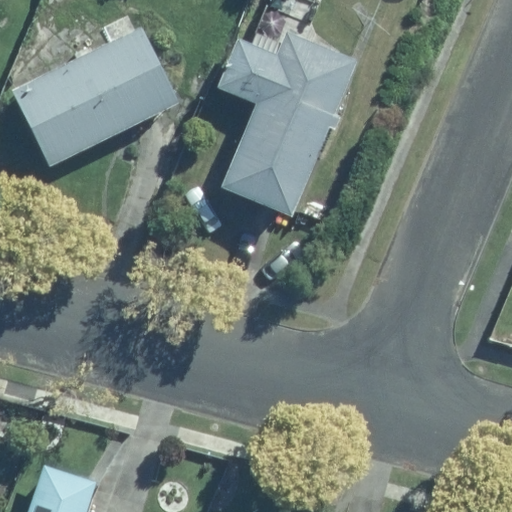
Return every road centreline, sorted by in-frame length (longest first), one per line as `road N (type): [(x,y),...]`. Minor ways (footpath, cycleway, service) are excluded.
road 1 (residential): [(0,304),(381,402)]
road 2 (residential): [(381,402),(511,75)]
road 3 (residential): [(381,402),(511,438)]
